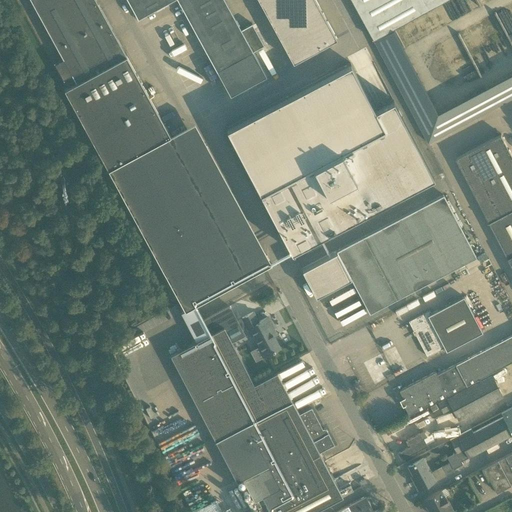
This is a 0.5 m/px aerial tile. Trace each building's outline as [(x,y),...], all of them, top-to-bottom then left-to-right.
[(108,169),(185,310),(271,263),(194,122),(170,136),(95,0),(30,0),(63,58),(54,63),(63,78),(68,75),(73,84),(64,90),(108,169)] [(127,0),(138,18),(170,0),(178,0),(217,71),(263,45),(252,24),(241,30),(224,0),(127,0)] [(351,0),(373,40),(444,0),(351,0)] [(428,143),(511,98),(511,73),(437,114),(392,30),(373,40),(428,143)] [(260,192),(291,252),(292,252),(293,253),(294,252),(294,251),(434,176),(393,99),(375,109),(384,127),(260,192)] [(511,156),(501,135),(456,159),(511,265),(511,156)] [(46,173),(47,182),(66,180),(65,172),(46,173)] [(443,194),(363,236),(337,250),(369,312),(475,256),(443,194)] [(408,321),(409,323),(427,356),(444,347),(446,351),(482,332),(463,296),(431,313),(429,310),(408,321)] [(258,322),(253,312),(242,318),(247,328),(250,327),(265,356),(280,348),(271,331),(274,329),(267,317),(258,322)] [(236,320),(224,326),(232,342),(244,335),(241,329),(236,320)] [(350,484),(339,490),(319,452),(334,444),(326,429),(325,429),(324,428),(322,429),(311,408),(299,414),(276,371),(253,383),(232,342),(224,326),(170,354),(237,481),(242,478),(253,500),(259,511),(311,511),(353,490),(350,484)] [(409,416),(511,362),(511,335),(437,375),(435,371),(399,390),(403,398),(402,398),(405,405),(404,405),(409,416)] [(452,407),(458,420),(503,396),(492,375),(439,403),(443,411),(452,407)] [(455,459),(449,462),(452,469),(462,463),(461,460),(467,457),(511,434),(511,407),(501,413),(502,416),(473,432),(471,428),(457,435),(449,439),(456,452),(452,454),(455,459)] [(462,425),(451,429),(453,434),(464,429),(462,425)] [(427,437),(424,431),(405,440),(408,447),(397,453),(401,460),(427,446),(423,439),(427,437)] [(511,451),(481,468),(486,477),(487,477),(495,492),(509,484),(509,483),(511,480),(511,451)] [(340,456),(326,461),(327,466),(342,461),(340,456)] [(418,490),(435,480),(423,458),(408,466),(415,479),(413,480),(418,490)] [(449,462),(440,467),(445,475),(453,470),(452,469),(449,462)] [(431,508),(433,511),(450,511),(453,511),(453,510),(452,510),(444,495),(443,496),(440,490),(423,499),(428,509),(431,508)] [(365,496),(348,505),(339,510),(339,511),(380,511),(378,508),(371,511),(368,506),(370,505),(370,504),(371,503),(372,501),(370,497),(368,497),(366,497),(365,496)]
